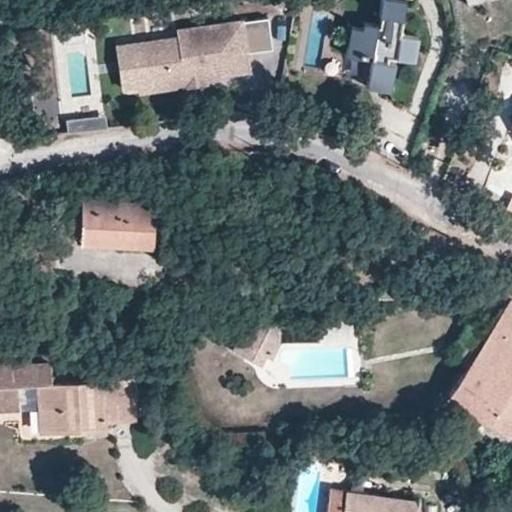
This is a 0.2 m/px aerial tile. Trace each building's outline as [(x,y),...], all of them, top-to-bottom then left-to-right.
[(363,70),(391,74),(392,60),(386,59),(387,49),(410,52),(413,30),(393,27),(397,0),(371,0),(371,9),(361,7),(360,18),(342,16),(337,57),(357,59),(358,53),(365,54),(363,70)] [(269,51),(264,20),(173,33),(174,40),(130,47),(136,89),(181,83),(180,73),(199,70),(200,80),(201,80),(245,73),(242,55),(269,51)] [(120,92),(136,89),(130,47),(113,49),(120,92)] [(180,73),(181,83),(136,89),(137,96),(202,86),(201,80),(200,80),(199,70),(180,73)] [(388,90),(391,74),(363,70),(361,86),(388,90)] [(89,132),(104,130),(102,118),(87,120),(89,132)] [(89,132),(87,120),(65,122),(67,134),(89,132)] [(130,236),(131,249),(159,249),(162,205),(117,204),(118,194),(89,194),(87,235),(130,236)] [(88,249),(131,249),(130,236),(87,235),(88,249)] [(454,389),(511,427),(511,305),(454,389)] [(268,352),(275,333),(316,332),(316,316),(242,316),(230,349),(258,359),(262,349),(268,352)] [(42,367),(0,367),(0,397),(11,397),(11,386),(31,387),(31,433),(96,433),(96,420),(124,420),(124,384),(43,387),(42,367)] [(0,397),(0,408),(11,408),(11,397),(0,397)] [(325,479),(320,511),(412,511),(415,492),(325,479)]
